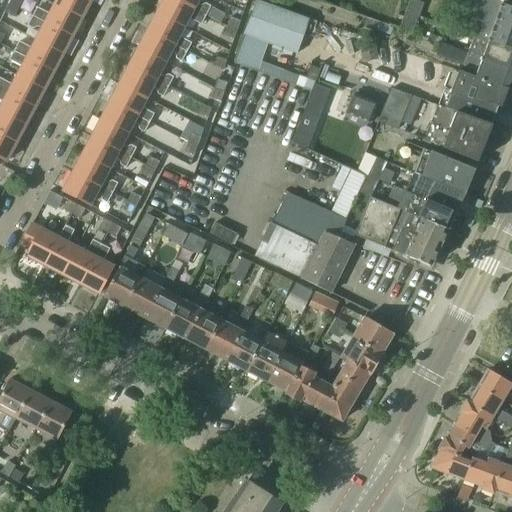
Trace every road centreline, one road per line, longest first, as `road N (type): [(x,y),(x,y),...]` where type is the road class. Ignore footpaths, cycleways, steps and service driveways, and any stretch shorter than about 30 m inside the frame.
road 1 (residential): [(0,308),(364,497)]
road 2 (residential): [(364,497),(511,201)]
road 3 (residential): [(129,0),(0,238)]
